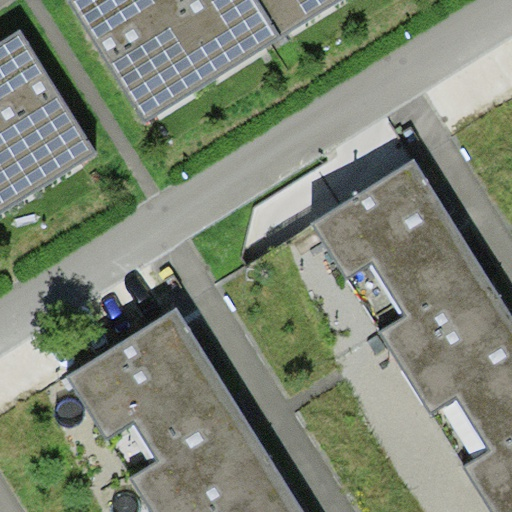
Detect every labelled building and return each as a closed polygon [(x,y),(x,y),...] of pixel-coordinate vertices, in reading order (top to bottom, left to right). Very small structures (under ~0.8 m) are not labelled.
[(79,0),(72,4),(147,123),(288,34),(266,0),(79,0)] [(266,0),(288,34),(343,0),(266,0)] [(22,32),(0,46),(0,211),(97,150),(22,32)] [(511,511),(511,319),(410,162),(317,221),(348,269),(374,252),(410,308),(380,328),(428,402),(459,383),(495,439),(467,456),(502,511),(511,511)] [(298,511),(176,316),(76,379),(110,434),(139,416),(166,459),(134,479),(154,511),(298,511)]
